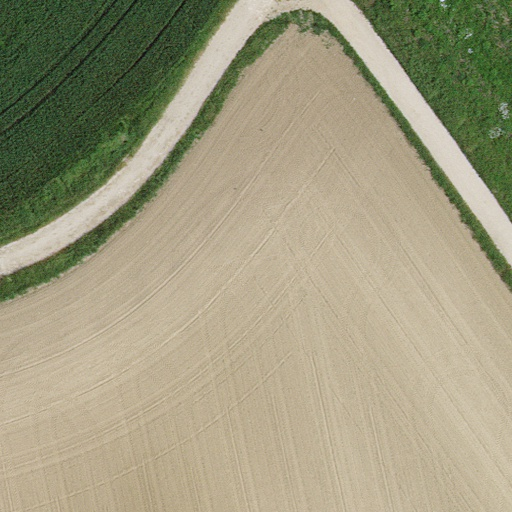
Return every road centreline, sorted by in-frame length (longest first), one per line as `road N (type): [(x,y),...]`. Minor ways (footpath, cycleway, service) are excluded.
road 1 (track): [(0,262),(108,199),(155,148),(253,0)]
road 2 (track): [(335,0),(511,244)]
